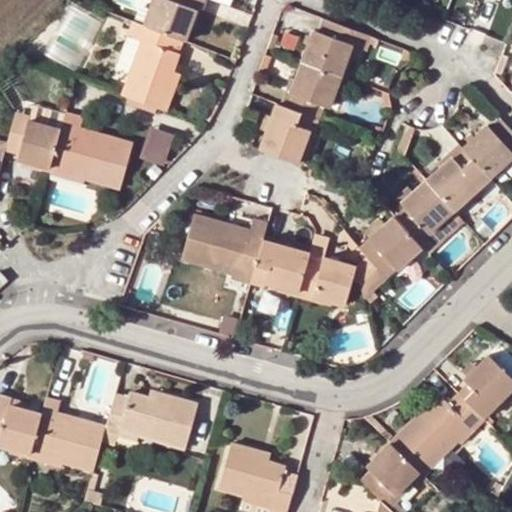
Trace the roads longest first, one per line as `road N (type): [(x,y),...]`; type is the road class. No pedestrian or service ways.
road 1 (residential): [(58,314),(226,119),(275,0)]
road 2 (residential): [(58,314),(329,406)]
road 3 (residential): [(320,0),(456,58),(511,110)]
road 4 (residential): [(329,406),(380,391),(473,301)]
